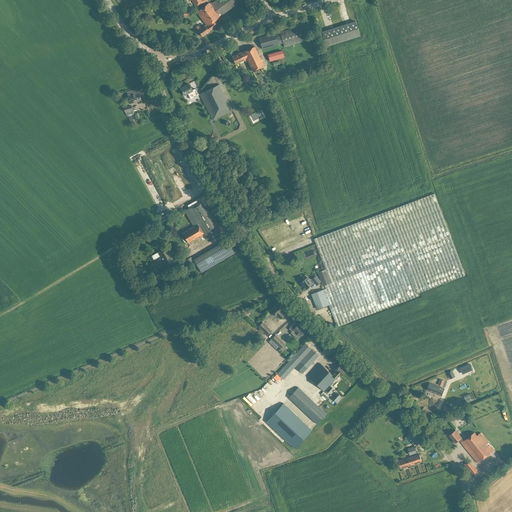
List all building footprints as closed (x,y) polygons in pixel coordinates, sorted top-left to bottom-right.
[(240,1),(239,0),(216,0),(211,4),(209,2),(196,11),(206,24),(205,25),(204,24),(201,27),(199,25),(196,27),(198,30),(203,37),(209,31),(218,25),(215,20),(240,1)] [(190,13),(186,9),(181,12),(185,17),(190,13)] [(355,21),(322,32),(326,46),(360,36),(355,21)] [(305,41),(301,26),(280,32),(281,36),(276,37),(278,42),(282,40),(284,47),(305,41)] [(264,66),(255,46),(243,52),(241,53),(241,52),(232,56),(236,65),(245,60),(246,62),(248,61),(253,72),(264,66)] [(267,61),(282,57),(280,49),(265,53),(267,61)] [(242,66),(234,70),(236,74),(244,70),(242,66)] [(193,91),(189,84),(181,88),(184,95),(188,93),(191,99),(194,97),(192,91),(193,91)] [(232,110),(219,84),(200,94),(213,120),(232,110)] [(141,100),(139,92),(138,88),(127,92),(128,96),(130,104),(137,102),(137,101),(141,100)] [(126,112),(127,115),(133,113),(132,110),(133,109),(131,105),(124,108),(125,112),(126,112)] [(165,180),(161,172),(155,175),(159,183),(165,180)] [(326,289),(312,294),(317,309),(329,305),(337,327),(418,296),(417,294),(466,276),(434,193),(315,238),(317,244),(326,270),(319,272),(324,286),(325,286),(326,289)] [(194,226),(182,233),(188,243),(195,239),(203,234),(207,239),(224,229),(206,198),(205,199),(203,196),(192,203),(187,206),(189,208),(185,211),(194,226)] [(158,199),(152,201),(154,208),(161,206),(158,199)] [(201,272),(234,253),(227,240),(194,260),(201,272)] [(160,250),(151,256),(154,260),(161,256),(165,264),(173,260),(167,249),(161,252),(160,250)] [(191,256),(185,260),(188,265),(194,262),(194,261),(191,256)] [(306,274),(302,277),(304,280),(303,281),(302,282),(307,289),(314,283),(317,285),(321,282),(316,276),(311,280),(306,274)] [(277,315),(280,319),(285,314),(281,311),(284,308),(279,303),(271,311),(276,316),(277,315)] [(267,335),(272,331),(262,322),(258,326),(267,335)] [(305,331),(298,324),(297,325),(295,323),(289,329),(292,332),(293,331),(300,337),(305,331)] [(280,348),(284,343),(275,335),(271,339),(280,348)] [(291,359),(277,374),(282,379),(311,349),(306,344),(293,357),(291,359)] [(298,365),(296,367),(302,373),(304,371),(318,356),(312,350),(298,365)] [(333,375),(320,363),(308,376),(323,390),(337,375),(339,377),(346,370),(340,365),(335,370),(336,371),(333,375)] [(470,364),(460,368),(463,374),(472,369),(470,364)] [(430,383),(427,390),(435,393),(442,395),(444,389),(438,386),(430,383)] [(298,387),(289,397),(317,424),(327,414),(298,387)] [(334,391),(322,402),(323,403),(319,406),(324,410),(339,396),(334,391)] [(283,403),(266,421),(296,450),(313,431),(283,403)] [(431,446),(416,428),(407,436),(415,446),(420,442),(426,450),(431,446)] [(456,430),(449,435),(456,443),(459,440),(478,463),(495,450),(481,433),(478,435),(475,432),(465,441),(456,430)] [(410,455),(417,453),(415,446),(408,449),(410,455)] [(401,468),(422,461),(420,454),(398,461),(401,468)] [(478,472),(469,461),(464,465),(473,476),(478,472)]
